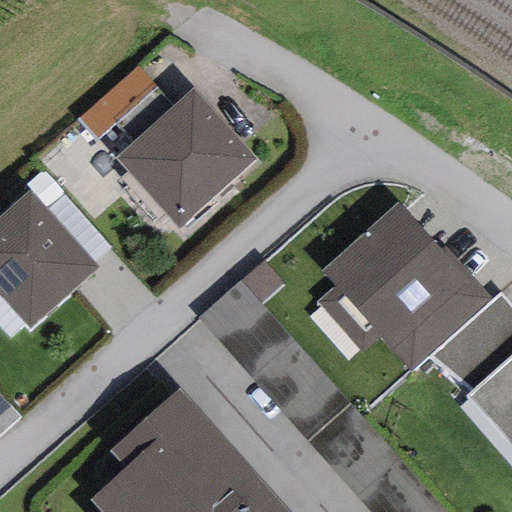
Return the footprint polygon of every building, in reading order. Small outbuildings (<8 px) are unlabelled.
[(116,163),(180,234),(257,166),(193,95),(116,163)] [(30,198),(0,224),(0,299),(30,332),(97,273),(30,198)] [(452,273),(398,208),(320,274),(334,292),(321,303),(363,352),(379,338),(410,374),(428,358),(493,304),(461,265),(452,273)] [(366,511),(444,511),(239,282),(196,321),(366,511)] [(511,360),(511,310),(500,296),(493,304),(428,358),(476,393),(511,360)] [(467,402),(511,451),(511,360),(476,393),(467,402)] [(0,395),(0,414),(9,406),(0,395)] [(279,511),(178,397),(107,458),(123,477),(90,505),(95,511),(279,511)]
